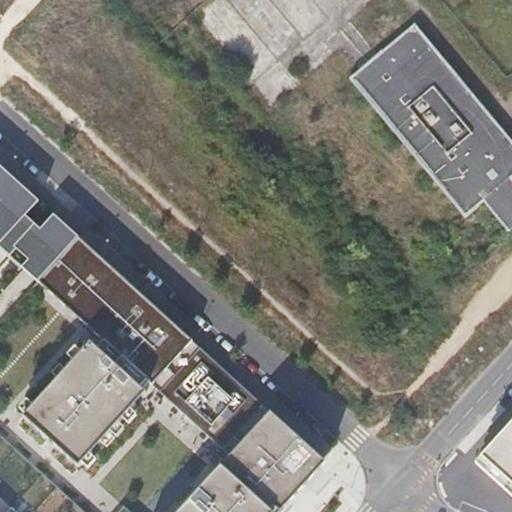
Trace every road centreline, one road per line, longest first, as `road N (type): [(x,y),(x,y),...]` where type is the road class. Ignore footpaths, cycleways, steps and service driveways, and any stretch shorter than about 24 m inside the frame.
road 1 (residential): [(0,118),(400,482)]
road 2 (residential): [(511,355),(400,482)]
